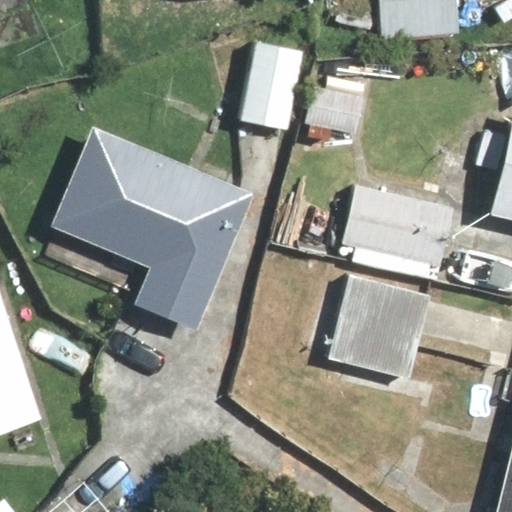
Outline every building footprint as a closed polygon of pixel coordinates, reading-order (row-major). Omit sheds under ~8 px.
[(444,0),(367,0),(369,42),(446,39),(444,0)] [(294,46),(240,37),(226,122),(281,131),(294,46)] [(362,80),(308,71),(296,140),(350,149),(362,80)] [(511,107),(497,105),(477,210),(511,216),(511,107)] [(241,189),(74,119),(31,222),(135,265),(120,302),(183,328),(241,189)] [(332,243),(347,247),(320,370),(400,387),(440,203),(367,187),(346,182),(332,243)] [(0,336),(0,422),(26,413),(0,336)] [(511,511),(511,380),(479,511),(511,511)] [(0,511),(19,511),(3,491),(0,493),(0,511)]
